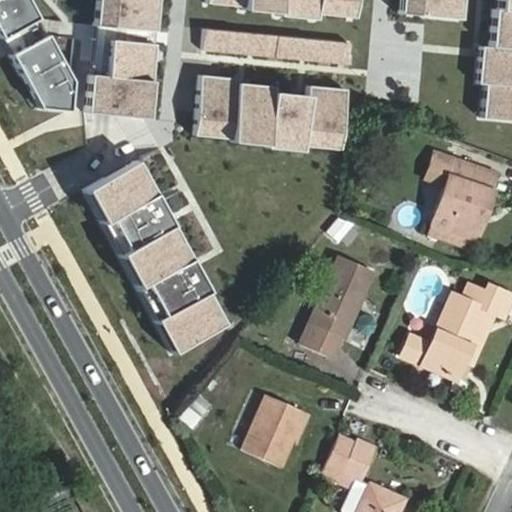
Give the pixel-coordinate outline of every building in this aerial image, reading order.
[(67,110),(70,79),(26,0),(0,0),(0,38),(38,108),(67,110)] [(94,0),(92,26),(152,31),(154,0),(94,0)] [(314,15),(353,17),(353,0),(205,0),(205,4),(241,6),(241,10),(278,13),(278,16),(314,19),(314,15)] [(463,1),(459,0),(458,0),(395,0),(394,14),(397,14),(393,36),(445,44),(473,67),(472,72),(471,85),(480,85),(477,118),(511,120),(511,0),(494,0),(493,10),(488,10),(487,20),(477,12),(470,12),(465,8),(463,1)] [(470,12),(477,12),(463,1),(465,8),(470,12)] [(200,49),(346,64),(348,43),(202,29),(200,49)] [(83,112),(143,118),(150,45),(105,41),(102,77),(87,76),(83,112)] [(473,67),(456,54),(451,60),(470,75),(472,72),(473,67)] [(197,74),(191,134),(229,138),(228,140),(265,144),(265,147),(300,150),(301,145),(337,148),(343,89),(305,85),(304,95),(271,92),(272,85),(236,82),(236,78),(197,74)] [(426,174),(445,181),(452,161),(433,154),(426,174)] [(82,187),(168,355),(221,324),(136,160),(83,187),(82,187)] [(473,213),(483,216),(496,176),(452,161),(445,181),(427,233),(463,245),(473,213)] [(240,294),(309,215),(268,179),(199,258),(240,294)] [(309,219),(325,231),(339,212),(322,200),(309,219)] [(203,227),(205,208),(184,207),(183,225),(203,227)] [(325,232),(337,243),(352,227),(340,215),(325,232)] [(107,254),(92,261),(108,294),(123,288),(107,254)] [(331,358),(339,337),(354,303),(358,304),(372,270),(337,255),(298,343),(331,358)] [(454,379),(462,361),(485,309),(503,317),(511,296),(511,295),(487,285),(484,291),(471,285),(464,300),(451,293),(430,341),(412,333),(402,357),(454,379)] [(197,392),(176,417),(191,430),(213,406),(197,392)] [(241,450),(280,467),(302,411),(264,394),(241,450)] [(338,434),(320,474),(335,481),(338,473),(357,481),(358,479),(373,446),(355,438),(354,441),(338,434)] [(356,511),(370,484),(358,479),(357,481),(344,509),(345,511),(356,511)] [(396,511),(403,499),(370,484),(356,511),(396,511)]
